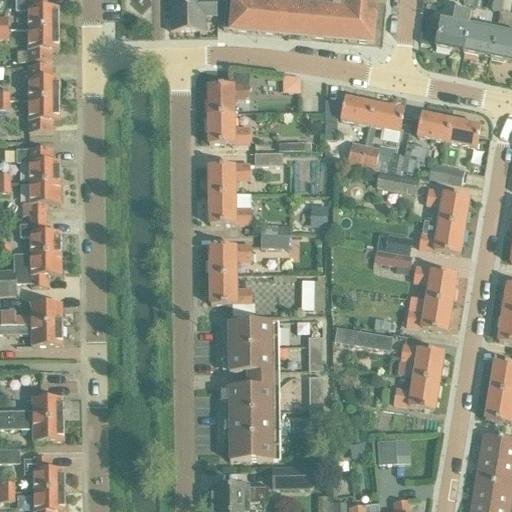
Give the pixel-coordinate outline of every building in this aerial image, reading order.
[(45,0),(16,0),(17,13),(29,13),(29,32),(60,31),(60,10),(46,10),(45,0)] [(205,18),(218,18),(217,0),(170,0),(171,33),(206,33),(205,18)] [(234,0),(232,31),(374,43),(377,0),(234,0)] [(474,0),(464,0),(463,7),(473,9),(474,0)] [(493,0),(491,12),(501,14),(502,9),(504,2),(504,0),(493,0)] [(463,52),(469,22),(471,14),(455,11),(453,22),(440,20),(434,46),(463,52)] [(0,32),(9,32),(9,19),(0,19),(0,32)] [(468,25),(463,52),(491,58),(496,31),(468,25)] [(52,53),(60,52),(60,31),(29,32),(29,54),(18,54),(17,65),(29,65),(52,65),(52,53)] [(511,33),(496,31),(491,58),(511,62),(511,33)] [(0,32),(0,41),(9,42),(9,32),(0,32)] [(29,69),(29,82),(30,103),(61,103),(61,81),(53,81),(52,69),(29,69)] [(206,85),(207,115),(232,114),(232,99),(248,99),(247,85),(206,85)] [(0,93),(0,103),(9,103),(9,94),(0,93)] [(360,171),(373,103),(344,97),(339,120),(367,126),(363,147),(351,145),(347,168),(360,171)] [(337,101),(324,100),(324,136),(336,137),(337,101)] [(0,103),(0,112),(9,112),(9,103),(0,103)] [(52,124),(61,124),(61,103),(30,103),(30,136),(52,136),(52,124)] [(402,109),(373,103),(360,171),(401,178),(402,172),(405,158),(393,156),(391,165),(378,163),(380,151),(372,150),(376,128),(398,132),(402,109)] [(417,136),(446,142),(451,119),(422,113),(417,136)] [(207,144),(248,144),(248,129),(233,129),(232,114),(207,115),(207,144)] [(475,148),(480,125),(451,119),(446,142),(475,148)] [(304,146),(279,146),(279,155),(304,154),(304,146)] [(407,147),(405,158),(402,172),(413,174),(414,165),(419,166),(422,150),(407,147)] [(31,166),(31,186),(62,185),(62,164),(47,164),(47,152),(17,152),(17,167),(31,166)] [(283,156),(255,157),(255,170),(283,169),(283,156)] [(207,166),(208,196),(233,195),(233,180),(249,180),(248,165),(207,166)] [(466,188),(468,175),(432,168),(429,181),(466,188)] [(420,182),(401,178),(370,173),(368,180),(378,182),(376,191),(417,198),(420,182)] [(11,177),(0,176),(0,185),(11,186),(11,177)] [(11,186),(0,185),(0,195),(11,196),(11,186)] [(62,206),(62,185),(31,186),(31,221),(48,221),(48,207),(62,206)] [(442,207),(439,222),(465,226),(470,198),(429,191),(427,204),(442,207)] [(208,226),(249,225),(249,210),(233,210),(233,195),(208,196),(208,226)] [(327,210),(315,210),(314,228),(326,229),(327,210)] [(48,235),(48,221),(31,221),(32,227),(20,227),(21,240),(32,240),(32,256),(63,256),(63,235),(48,235)] [(465,226),(439,222),(437,236),(422,234),(420,248),(460,255),(465,226)] [(261,229),(261,252),(289,252),(289,239),(277,239),(277,230),(261,229)] [(385,255),(410,258),(412,243),(380,238),(378,252),(385,253),(385,255)] [(209,247),(209,277),(234,276),(234,262),(250,262),(250,247),(209,247)] [(0,256),(11,257),(11,248),(0,248),(0,256)] [(411,260),(376,254),(374,265),(397,269),(396,277),(408,278),(411,260)] [(63,277),(63,256),(32,256),(14,257),(14,273),(0,273),(0,298),(17,298),(17,286),(32,287),(32,290),(49,290),(48,277),(63,277)] [(428,284),(426,299),(452,303),(457,275),(416,268),(414,282),(428,284)] [(209,306),(251,305),(250,291),(234,291),(234,276),(209,277),(209,306)] [(314,277),(293,278),(294,310),(315,309),(314,277)] [(446,333),(452,303),(426,299),(423,313),(409,311),(406,326),(446,333)] [(16,314),(2,315),(2,319),(2,328),(64,328),(64,306),(32,307),(32,318),(16,318),(16,314)] [(511,314),(504,313),(499,342),(511,344),(511,314)] [(228,324),(228,359),(279,359),(278,324),(228,324)] [(64,328),(2,328),(0,328),(0,336),(32,336),(32,349),(64,349),(64,328)] [(334,345),(354,348),(355,347),(357,334),(336,331),(334,345)] [(357,334),(355,347),(389,353),(391,340),(357,334)] [(309,341),(309,374),(323,374),(322,341),(309,341)] [(416,363),(413,379),(438,383),(443,354),(403,347),(401,361),(416,363)] [(229,389),(229,394),(279,393),(279,359),(228,359),(228,374),(247,374),(247,389),(229,389)] [(511,364),(496,362),(491,391),(511,394),(511,364)] [(433,412),(438,383),(413,379),(411,393),(396,390),(393,405),(433,412)] [(309,381),(310,430),(324,430),(323,381),(309,381)] [(511,394),(491,391),(486,421),(511,425),(511,394)] [(229,394),(229,428),(280,427),(279,393),(229,394)] [(0,422),(65,422),(64,401),(33,401),(33,414),(0,414),(0,422)] [(65,443),(65,422),(0,422),(0,431),(34,431),(34,444),(65,443)] [(230,463),(280,462),(280,427),(229,428),(230,463)] [(511,440),(483,435),(479,459),(511,464),(511,440)] [(3,453),(0,453),(0,467),(20,467),(20,453),(3,453)] [(511,464),(479,459),(475,481),(511,487),(511,464)] [(35,493),(66,493),(65,472),(51,472),(51,460),(35,461),(35,462),(24,463),(24,478),(35,477),(35,493)] [(273,492),(310,492),(310,472),(310,470),(273,471),(273,492)] [(511,487),(475,481),(471,504),(511,510),(511,500),(511,501),(511,493),(511,487)] [(15,485),(0,484),(0,494),(15,494),(15,485)] [(213,511),(247,511),(247,504),(269,504),(268,490),(213,491),(213,511)] [(35,493),(35,511),(65,511),(66,493),(35,493)] [(15,494),(0,494),(0,503),(15,504),(15,494)] [(394,511),(408,511),(407,502),(394,504),(394,511)]
